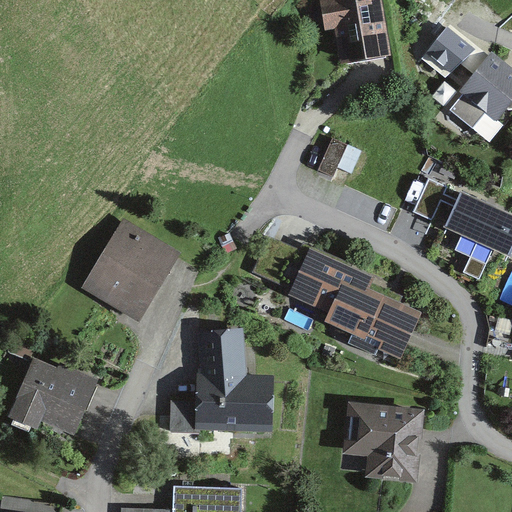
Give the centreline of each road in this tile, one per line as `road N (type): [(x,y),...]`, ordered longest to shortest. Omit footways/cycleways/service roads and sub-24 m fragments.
road 1 (residential): [(511,452),(490,440),(471,411),(471,318),(448,287),(278,190),(301,133)]
road 2 (track): [(40,296),(262,0)]
road 3 (residential): [(100,511),(107,452),(146,365)]
